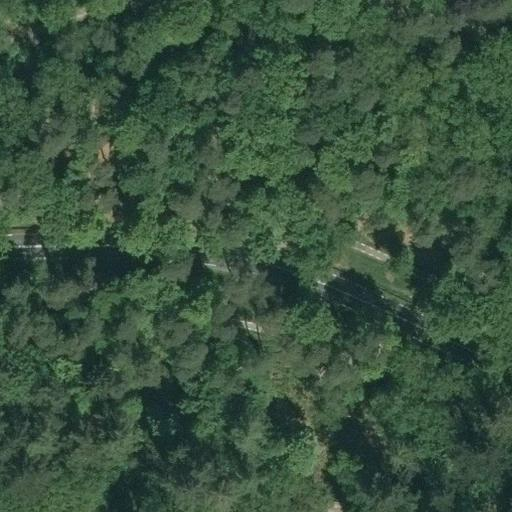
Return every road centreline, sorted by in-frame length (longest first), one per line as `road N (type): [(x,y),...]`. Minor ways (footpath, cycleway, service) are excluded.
road 1 (primary): [(511,370),(267,264),(183,250),(0,249)]
road 2 (track): [(267,264),(303,0)]
